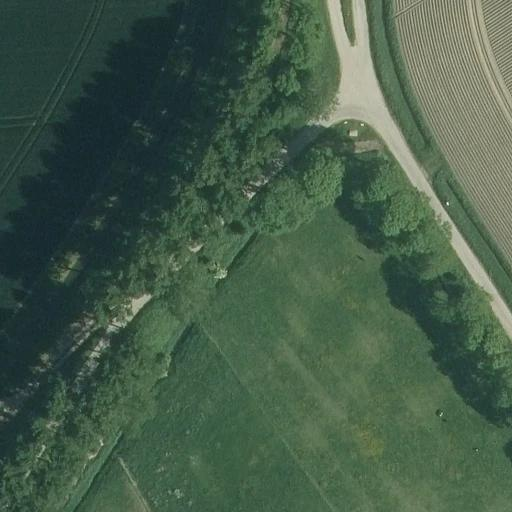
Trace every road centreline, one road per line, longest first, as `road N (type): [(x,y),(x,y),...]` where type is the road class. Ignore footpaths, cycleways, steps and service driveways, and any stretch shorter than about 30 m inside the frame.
road 1 (unclassified): [(4,511),(126,312),(357,100)]
road 2 (unclassified): [(511,329),(357,100)]
road 3 (track): [(0,403),(12,403),(112,311),(126,312)]
